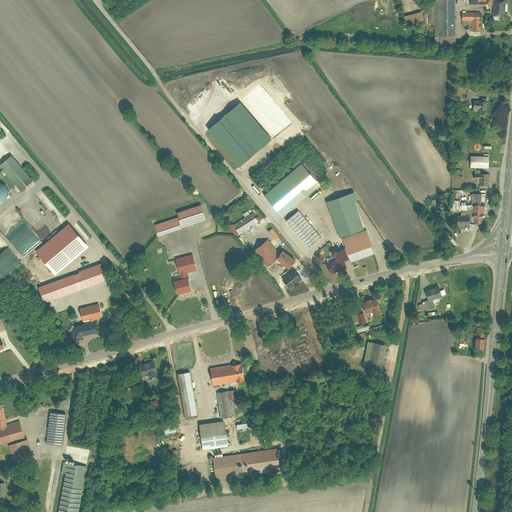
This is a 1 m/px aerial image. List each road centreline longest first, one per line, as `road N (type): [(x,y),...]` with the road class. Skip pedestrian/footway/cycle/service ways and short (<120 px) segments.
road 1 (unclassified): [(329,289),(97,0)]
road 2 (residential): [(0,383),(329,289)]
road 3 (tertiary): [(475,511),(501,251)]
road 4 (track): [(365,511),(404,270)]
road 5 (residential): [(329,289),(469,256)]
